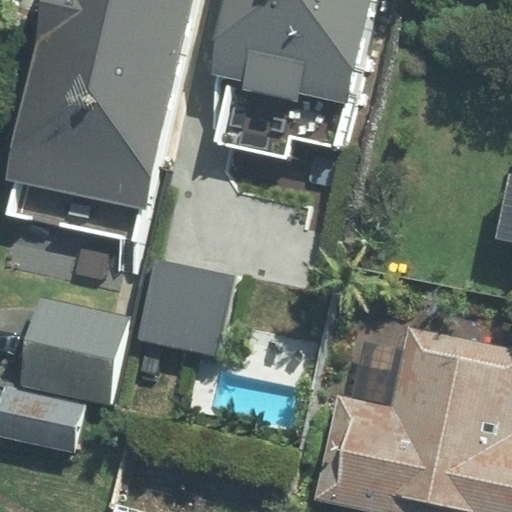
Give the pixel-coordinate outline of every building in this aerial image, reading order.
[(163,229),(208,0),(62,0),(18,198),(163,229)] [(392,0),(242,0),(221,96),(291,111),(294,95),(368,111),(392,0)] [(248,281),(167,262),(147,346),(228,365),(248,281)] [(133,322),(42,307),(28,392),(5,388),(0,419),(0,441),(85,456),(93,408),(118,412),(133,322)] [(511,511),(511,359),(421,342),(405,421),(346,410),(325,511),(511,511)]
